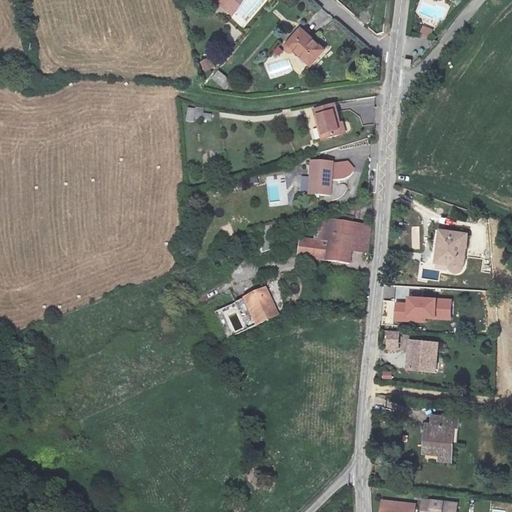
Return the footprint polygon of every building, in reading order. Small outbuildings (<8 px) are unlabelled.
[(222,0),(223,0),(233,8),(240,0),(193,0),(193,1),(220,25),(229,13),(218,4),(222,0)] [(229,13),(233,8),(223,0),(222,0),(218,4),(229,13)] [(431,38),(433,30),(417,26),(415,34),(431,38)] [(302,75),(315,60),(290,40),(279,52),(275,56),(275,59),(276,61),(279,63),(282,62),(285,60),(302,75)] [(199,63),(206,72),(215,66),(208,57),(199,63)] [(211,78),(224,89),(231,80),(218,70),(211,78)] [(187,108),(186,121),(202,122),(203,109),(187,108)] [(326,114),(306,120),(313,148),(334,142),(326,114)] [(322,204),(322,171),(302,170),(300,203),(322,204)] [(266,180),(270,208),(289,205),(285,178),(266,180)] [(277,224),(264,223),(263,249),(270,250),(270,234),(276,235),(277,224)] [(357,264),(362,264),(364,238),(358,237),(358,233),(324,230),(322,249),(295,246),(292,264),(342,271),(343,257),(358,258),(357,264)] [(435,243),(433,260),(439,260),(438,274),(447,276),(447,280),(449,284),(455,284),(459,281),(460,277),(463,245),(435,243)] [(394,301),(394,322),(427,322),(427,320),(452,320),(453,297),(407,296),(407,301),(394,301)] [(269,325),(258,298),(226,312),(238,338),(269,325)] [(210,312),(221,307),(217,301),(207,306),(210,312)] [(401,347),(391,347),(390,364),(399,364),(401,347)] [(412,355),(409,383),(425,384),(437,385),(439,357),(412,355)] [(392,379),(393,371),(383,371),(383,379),(392,379)] [(462,427),(436,426),(436,447),(430,447),(430,457),(447,459),(447,468),(455,467),(456,436),(462,436),(462,427)] [(431,500),(430,511),(465,511),(466,504),(431,500)] [(415,511),(417,504),(387,501),(385,511),(415,511)]
